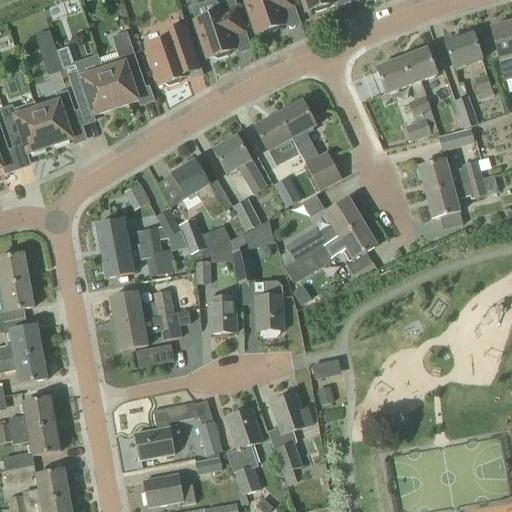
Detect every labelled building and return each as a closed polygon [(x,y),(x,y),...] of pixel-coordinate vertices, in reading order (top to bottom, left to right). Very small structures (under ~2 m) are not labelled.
[(266,37),(276,34),(279,28),(283,27),(279,15),(289,11),(286,2),(292,1),(291,0),(244,0),(257,36),(261,35),(266,37)] [(316,15),(326,12),(329,6),(333,5),(331,0),(301,0),(306,14),(311,12),(316,15)] [(218,62),(228,59),(230,53),(234,52),(230,40),(240,36),(237,27),(243,26),(234,1),(217,7),(220,14),(195,22),(208,61),(212,59),(218,62)] [(511,25),(491,31),(499,64),(500,64),(504,81),(511,79),(511,25)] [(169,89),(179,86),(182,80),(186,79),(182,67),(192,63),(189,54),(194,53),(186,28),(169,33),(171,41),(146,49),(159,88),(164,86),(169,89)] [(42,58),(56,54),(50,34),(35,39),(42,58)] [(100,66),(115,111),(138,103),(134,93),(145,90),(133,55),(126,35),(112,40),(118,60),(100,66)] [(453,72),(481,62),(472,36),(444,46),(453,72)] [(63,73),(74,69),(68,50),(56,54),(63,73)] [(438,133),(421,84),(436,78),(426,51),(401,61),(411,88),(416,102),(429,137),(438,133)] [(386,98),(411,88),(401,61),(376,71),(386,98)] [(93,119),(115,111),(100,66),(102,73),(81,80),(79,73),(67,77),(79,112),(90,109),(93,119)] [(480,101),(493,96),(486,77),(473,81),(480,101)] [(33,105),(49,150),(72,142),(68,132),(79,128),(67,93),(55,97),(57,104),(37,112),(34,104),(33,105)] [(463,133),(478,128),(468,99),(453,104),(463,133)] [(411,146),(429,137),(416,102),(407,105),(415,125),(404,129),(411,146)] [(318,162),(304,135),(315,129),(302,104),(278,117),(300,159),(306,169),(318,193),(339,182),(326,157),(318,162)] [(27,157),(49,150),(33,105),(13,112),(12,108),(0,111),(0,113),(13,151),(23,147),(27,157)] [(278,117),(253,130),(267,155),(268,155),(277,171),(300,159),(278,117)] [(0,172),(2,171),(0,164),(0,161),(10,158),(0,129),(0,172)] [(442,155),(474,147),(470,131),(438,139),(442,155)] [(250,164),(236,139),(212,153),(226,178),(237,172),(252,198),(267,189),(252,163),(250,164)] [(482,181),(481,174),(491,171),(488,161),(461,168),(462,171),(448,175),(445,163),(417,170),(425,197),(482,181)] [(209,188),(194,163),(171,177),(185,202),(196,196),(211,222),(225,213),(210,188),(209,188)] [(39,168),(13,176),(18,193),(44,186),(39,168)] [(482,181),(425,197),(432,223),(440,221),(443,233),(462,227),(459,215),(456,203),(469,199),(470,203),(498,194),(493,178),(482,181)] [(286,210),(300,203),(288,180),(274,187),(286,210)] [(245,235),(260,227),(247,201),(232,210),(245,235)] [(311,257),(362,225),(348,202),(324,217),(330,228),(319,235),(317,232),(301,241),(285,250),(294,266),(311,257)] [(167,242),(181,235),(169,213),(155,220),(161,230),(126,236),(123,223),(96,229),(101,255),(160,244),(159,243),(167,242)] [(190,258),(206,252),(207,251),(195,222),(179,228),(181,233),(186,247),(190,258)] [(345,253),(352,263),(345,267),(352,278),(372,266),(365,255),(376,249),(362,225),(311,257),(294,266),(284,272),(293,287),(303,282),(335,262),(333,260),(345,253)] [(230,254),(232,265),(238,288),(240,287),(254,283),(255,283),(247,251),(244,237),(229,245),(231,254),(230,254)] [(160,244),(101,255),(106,281),(133,276),(131,264),(146,262),(149,280),(175,275),(171,253),(162,255),(160,244)] [(0,288),(28,283),(23,257),(0,261),(0,288)] [(196,288),(210,287),(209,264),(195,265),(196,288)] [(0,325),(2,325),(0,316),(33,310),(28,283),(0,288),(0,325)] [(254,286),(254,283),(240,287),(242,308),(254,307),(254,308),(255,335),(259,334),(259,337),(263,341),(277,341),(280,336),(279,334),(283,333),(282,299),(282,289),(277,284),(263,285),(263,286),(254,286)] [(302,288),(292,295),(301,308),(311,302),(302,288)] [(174,317),(174,316),(169,294),(153,297),(152,297),(154,305),(139,308),(137,296),(110,301),(114,327),(174,317)] [(208,336),(236,335),(235,300),(207,302),(208,336)] [(174,317),(114,327),(119,354),(147,349),(145,337),(159,334),(161,343),(181,340),(179,329),(190,326),(188,313),(174,316),(174,317)] [(0,362),(41,355),(37,329),(9,334),(12,347),(0,349),(0,362)] [(481,339),(482,363),(502,362),(501,338),(481,339)] [(135,355),(138,371),(173,365),(170,348),(135,355)] [(41,355),(0,362),(0,376),(16,373),(19,387),(46,382),(41,355)] [(335,364),(308,370),(311,384),(338,379),(335,364)] [(320,408),(333,405),(330,389),(316,392),(320,408)] [(296,397),(269,406),(278,431),(280,438),(292,434),(307,429),(307,430),(309,429),(313,428),(307,410),(301,412),(296,397)] [(0,437),(55,427),(50,401),(22,406),(25,418),(8,421),(9,427),(0,428),(0,437)] [(258,469),(251,449),(263,445),(251,411),(225,421),(236,453),(225,457),(232,476),(233,476),(241,499),(261,493),(253,471),(258,469)] [(219,459),(218,456),(222,454),(213,423),(196,428),(205,460),(206,460),(207,461),(219,459)] [(156,433),(134,437),(139,464),(174,458),(169,430),(168,425),(155,427),(156,433)] [(32,458),(32,459),(60,454),(55,427),(0,437),(0,446),(12,445),(13,448),(29,444),(32,458)] [(302,470),(294,446),(284,450),(273,454),(281,477),(282,477),(286,490),(297,486),(292,473),(302,470)] [(32,459),(32,458),(28,459),(28,456),(26,456),(2,461),(5,473),(34,468),(32,459)] [(219,459),(207,461),(207,463),(194,465),(197,478),(222,474),(219,459)] [(9,510),(68,499),(63,472),(36,477),(34,468),(5,473),(7,486),(36,482),(38,492),(22,495),(22,498),(7,501),(9,510)] [(179,489),(177,477),(143,484),(148,511),(181,505),(181,508),(195,506),(192,487),(179,489)] [(70,511),(68,499),(9,510),(9,511),(70,511)] [(262,501),(255,510),(257,511),(271,511),(273,510),(262,501)]
